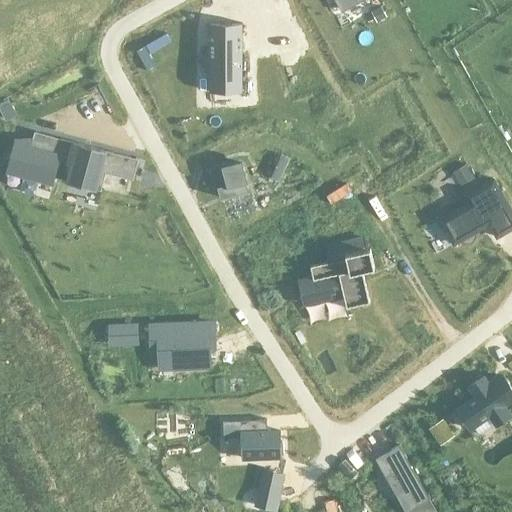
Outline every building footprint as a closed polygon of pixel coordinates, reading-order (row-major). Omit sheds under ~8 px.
[(337,0),(342,9),(358,0),(337,0)] [(381,5),(371,11),(377,21),(387,16),(381,5)] [(211,22),(210,22),(210,91),(211,91),(211,84),(241,84),(241,91),(242,91),(242,22),(240,22),(240,23),(211,23),(211,22)] [(10,100),(0,104),(0,106),(5,117),(16,111),(10,100)] [(15,140),(7,170),(53,183),(60,153),(70,156),(68,162),(73,163),(68,181),(101,190),(106,172),(133,179),(138,158),(35,131),(31,145),(15,140)] [(241,162),(212,169),(214,178),(213,178),(219,199),(239,194),(238,191),(248,188),(241,162)] [(466,164),(453,172),(460,184),(474,176),(466,164)] [(440,219),(454,243),(462,239),(463,240),(465,241),(468,241),(470,241),(472,239),(473,238),(474,237),(474,234),(474,232),(489,223),(497,237),(511,228),(511,211),(493,178),(465,194),(469,202),(440,219)] [(313,277),(299,280),(305,303),(344,294),(346,306),(370,301),(363,270),(374,267),(370,248),(366,249),(363,237),(326,245),(329,261),(310,265),(313,277)] [(110,323),(111,342),(138,341),(137,322),(110,323)] [(212,322),(151,324),(152,349),(160,348),(160,367),(209,365),(208,346),(213,346),(212,322)] [(511,387),(504,376),(490,385),(483,376),(469,385),(476,395),(456,409),(470,428),(490,414),(497,424),(510,414),(503,405),(511,398),(511,387)] [(443,417),(429,427),(439,440),(452,431),(443,417)] [(266,418),(223,420),(223,437),(241,436),(242,457),(281,455),(281,453),(283,453),(283,440),(280,440),(280,429),(270,430),(267,427),(266,418)] [(399,444),(375,458),(406,511),(430,498),(399,444)] [(257,478),(253,502),(274,506),(279,482),(257,478)]
